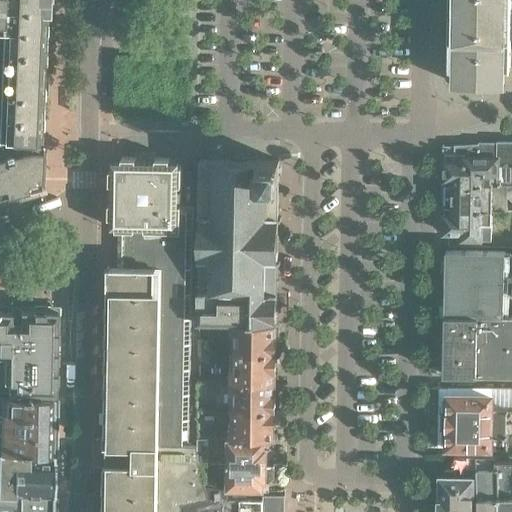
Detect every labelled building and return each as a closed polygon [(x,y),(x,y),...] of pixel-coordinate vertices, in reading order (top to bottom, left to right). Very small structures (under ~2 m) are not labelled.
[(47,0),(0,0),(0,193),(41,183),(42,141),(0,138),(0,29),(1,30),(0,57),(0,116),(41,118),(45,11),(47,11),(47,0)] [(450,0),(449,67),(454,68),(454,83),(506,84),(507,0),(450,0)] [(444,153),(444,187),(452,188),(452,185),(511,186),(511,140),(506,141),(506,143),(480,142),(480,145),(463,146),(463,148),(454,148),(454,153),(444,153)] [(116,266),(191,268),(192,216),(184,207),(181,207),(181,167),(175,167),(175,162),(170,162),(170,158),(150,157),(149,156),(148,155),(147,154),(146,154),(144,154),(143,154),(141,155),(141,156),(140,157),(121,157),(121,164),(116,164),(116,170),(108,170),(108,185),(110,185),(109,203),(108,203),(108,217),(109,217),(109,223),(114,223),(114,230),(117,230),(116,266)] [(198,322),(218,322),(276,323),(277,264),(280,264),(280,260),(277,259),(278,220),(281,220),(281,216),(278,216),(279,179),(279,160),(260,159),(200,158),(198,322)] [(0,207),(45,194),(43,187),(41,183),(0,193),(0,207)] [(452,188),(444,187),(444,202),(444,210),(500,211),(507,211),(507,197),(508,197),(511,200),(511,186),(452,185),(452,188)] [(500,220),(500,211),(444,210),(443,232),(462,233),(462,239),(490,240),(490,220),(500,220)] [(511,272),(505,273),(505,252),(446,251),(444,315),(504,316),(505,294),(511,293),(511,272)] [(209,498),(197,454),(197,448),(198,445),(189,444),(191,268),(116,266),(113,464),(104,464),(103,511),(181,511),(181,504),(209,498)] [(20,309),(20,311),(0,310),(0,391),(55,392),(57,310),(20,309)] [(511,316),(504,316),(444,315),(444,376),(511,376),(511,316)] [(276,353),(276,323),(218,322),(218,335),(234,335),(234,352),(276,353)] [(198,351),(209,351),(208,339),(197,340),(198,351)] [(202,361),(209,361),(209,351),(198,351),(198,352),(199,352),(199,361),(202,361)] [(234,352),(234,381),(275,382),(276,353),(234,352)] [(275,382),(234,381),(233,409),(275,410),(275,382)] [(0,450),(52,452),(53,416),(54,399),(50,396),(0,394),(0,450)] [(491,396),(444,396),(443,448),(507,448),(507,437),(511,436),(511,407),(491,407),(491,396)] [(201,409),(210,409),(210,398),(200,398),(201,409)] [(211,419),(210,409),(201,409),(201,419),(211,419)] [(233,438),(265,439),(274,439),(275,410),(233,409),(233,438)] [(226,438),(226,464),(274,465),(274,452),(269,446),(265,446),(265,439),(233,438),(226,438)] [(208,449),(206,449),(197,448),(197,452),(200,462),(207,462),(208,449)] [(52,511),(53,498),(53,455),(0,452),(0,511),(36,511),(39,511),(38,511),(52,511)] [(445,469),(438,476),(437,511),(478,511),(478,455),(455,455),(454,466),(460,466),(460,475),(455,469),(445,469)] [(496,468),(496,460),(495,455),(478,455),(478,511),(498,511),(498,468),(496,468)] [(511,511),(511,460),(496,460),(496,468),(498,468),(498,511),(511,511)] [(226,464),(226,489),(226,490),(228,490),(264,491),(264,482),(269,482),(274,478),(274,465),(226,464)] [(217,511),(218,498),(227,496),(228,490),(226,490),(226,489),(207,486),(211,499),(183,504),(183,511),(217,511)] [(282,511),(283,494),(264,494),(263,511),(282,511)] [(241,499),(238,499),(227,499),(227,496),(218,498),(217,511),(240,511),(240,503),(241,503),(241,500),(241,499)] [(263,511),(263,499),(246,499),(241,500),(241,503),(240,503),(240,511),(263,511)]
